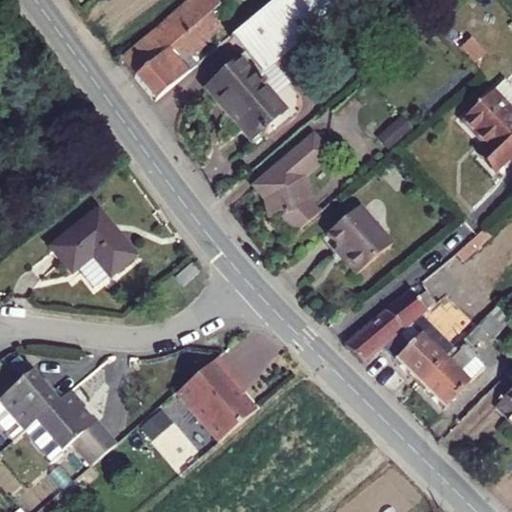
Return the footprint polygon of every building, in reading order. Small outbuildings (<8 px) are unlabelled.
[(230,0),(229,0),(221,7),(237,25),(246,18),(230,0)] [(279,0),(229,43),(259,77),(349,0),(279,0)] [(193,2),(120,63),(156,105),(198,70),(190,61),(201,52),(197,47),(220,28),(210,16),(207,19),(193,2)] [(457,51),(469,65),(480,55),(467,41),(457,51)] [(237,63),(202,92),(249,147),(284,118),(237,63)] [(475,158),(491,176),(511,156),(511,119),(491,96),(460,124),(484,151),(475,158)] [(276,221),(292,239),(315,219),(304,206),(299,181),(322,160),(307,142),(251,191),(263,205),(266,223),(276,221)] [(95,206),(50,242),(74,271),(79,267),(92,256),(98,264),(111,253),(122,267),(135,255),(95,206)] [(341,263),(355,280),(392,249),(360,211),(326,239),(336,251),(344,260),(341,263)] [(333,254),(341,263),(344,260),(336,251),(333,254)] [(111,275),(122,267),(111,253),(98,264),(92,256),(79,267),(95,286),(110,274),(111,275)] [(448,295),(471,277),(454,255),(425,277),(442,299),(433,306),(443,320),(450,315),(455,323),(464,317),(448,295)] [(186,265),(169,279),(177,288),(194,274),(186,265)] [(357,367),(377,352),(404,330),(428,310),(423,305),(418,308),(406,295),(339,349),(357,367)] [(461,340),(468,347),(479,336),(486,343),(497,331),(496,330),(503,322),(491,310),(461,340)] [(377,352),(415,388),(447,355),(442,350),(433,357),(413,338),(404,330),(377,352)] [(413,338),(433,357),(442,350),(422,330),(413,338)] [(501,335),(490,346),(511,367),(511,365),(511,342),(510,344),(501,335)] [(415,388),(439,411),(463,387),(462,386),(452,377),(468,360),(470,359),(460,349),(451,358),(447,355),(415,388)] [(468,360),(452,377),(462,386),(477,369),(468,360)] [(217,361),(177,395),(219,444),(256,412),(225,375),(228,372),(217,361)] [(28,377),(0,401),(0,442),(6,449),(17,439),(31,427),(59,403),(44,386),(40,389),(28,377)] [(511,387),(490,410),(511,431),(511,387)] [(86,410),(71,392),(59,403),(31,427),(55,456),(64,448),(86,473),(113,449),(94,428),(92,429),(80,415),(86,410)] [(138,424),(171,468),(208,440),(175,396),(138,424)] [(55,456),(31,427),(17,439),(42,467),(55,456)]
